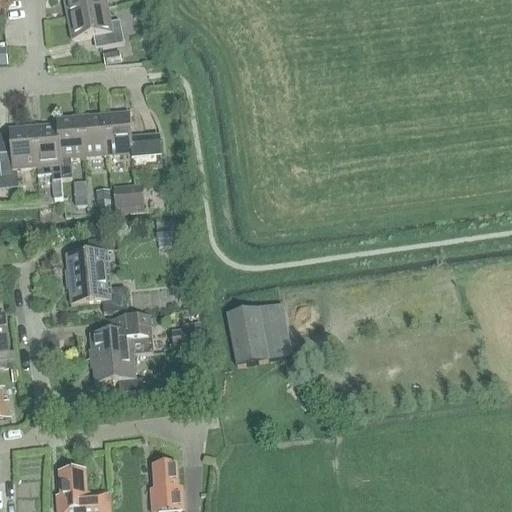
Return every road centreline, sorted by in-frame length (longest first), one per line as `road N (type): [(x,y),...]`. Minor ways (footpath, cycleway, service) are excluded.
road 1 (residential): [(41,439),(217,419)]
road 2 (residential): [(41,439),(24,276)]
